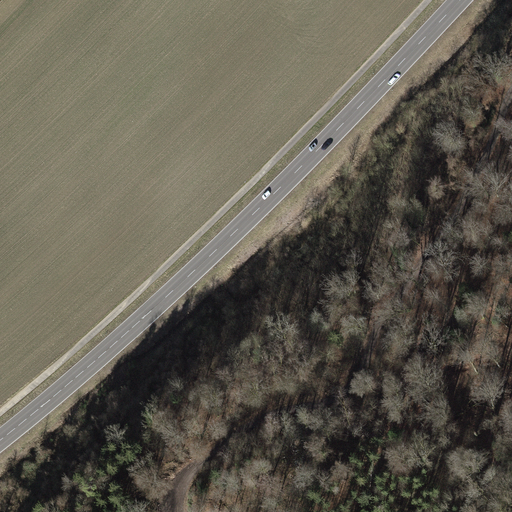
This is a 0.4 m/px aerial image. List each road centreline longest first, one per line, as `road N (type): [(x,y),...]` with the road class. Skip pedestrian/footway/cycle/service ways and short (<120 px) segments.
road 1 (primary): [(452,0),(334,131),(0,437)]
road 2 (track): [(511,93),(451,217),(374,327),(350,382),(331,398),(247,424),(197,460),(176,494),(179,511)]
